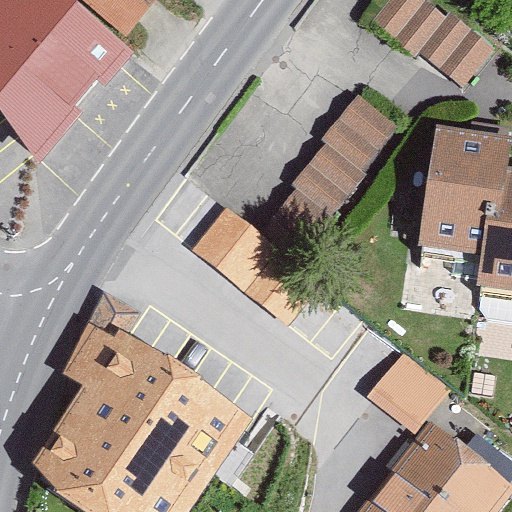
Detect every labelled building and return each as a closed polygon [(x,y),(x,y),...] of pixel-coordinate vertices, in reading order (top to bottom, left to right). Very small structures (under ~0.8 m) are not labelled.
[(124,0),(3,0),(0,4),(0,85),(47,147),(149,19),(124,0)] [(486,46),(424,0),(391,0),(373,24),(455,87),(486,46)] [(392,129),(355,101),(250,240),(287,268),(392,129)] [(511,121),(451,116),(438,244),(495,250),(492,272),(511,274),(511,121)] [(136,309),(54,441),(164,511),(165,511),(245,384),(136,309)] [(374,390),(420,430),(459,386),(413,346),(374,390)] [(505,511),(511,504),(511,494),(426,425),(355,511),(505,511)]
